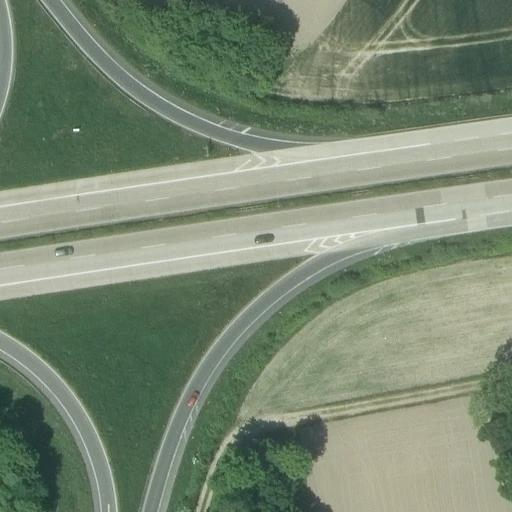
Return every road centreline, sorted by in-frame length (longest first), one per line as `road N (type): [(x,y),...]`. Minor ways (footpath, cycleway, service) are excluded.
road 1 (motorway): [(0,273),(451,207)]
road 2 (motorway): [(150,511),(188,402),(243,324),(269,298),(355,246),(451,207)]
road 3 (motorway): [(434,162),(287,152),(186,122),(95,57),(47,0)]
road 4 (motorway): [(434,162),(0,226)]
road 5 (track): [(202,511),(220,451),(246,430),(511,381)]
road 6 (motorway): [(0,345),(60,392),(89,436),(104,470),(108,511)]
